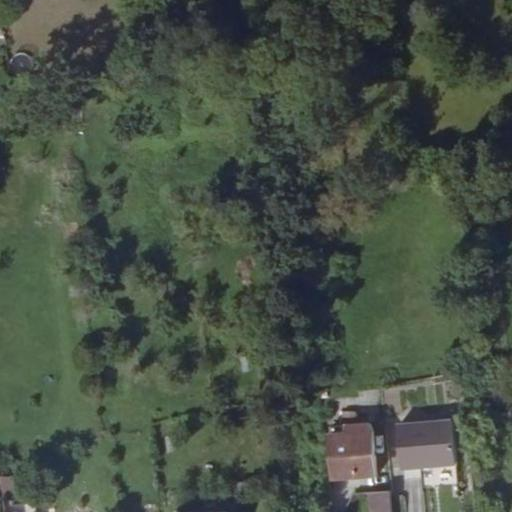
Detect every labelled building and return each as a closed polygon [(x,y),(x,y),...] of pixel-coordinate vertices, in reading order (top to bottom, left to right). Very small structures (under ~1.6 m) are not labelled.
[(439,421),(443,463),(456,462),(452,419),(439,421)] [(402,468),(443,463),(439,421),(398,425),(402,468)] [(377,474),(374,431),(332,433),(336,476),(377,474)] [(370,511),(391,511),(389,490),(368,491),(370,511)] [(133,511),(159,511),(158,501),(133,503),(133,511)]
